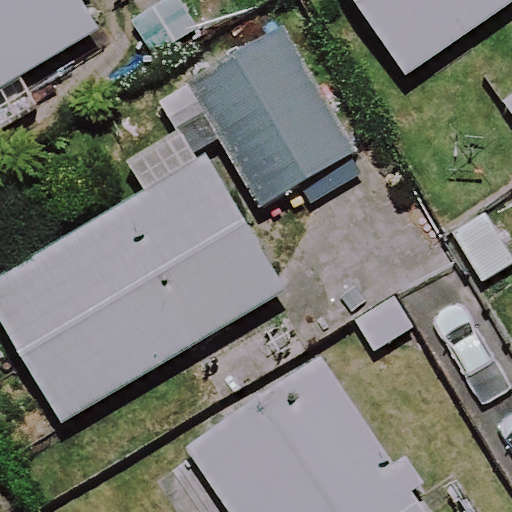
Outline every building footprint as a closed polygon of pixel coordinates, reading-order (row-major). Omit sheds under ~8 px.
[(0,0),(0,94),(94,38),(71,0),(0,0)] [(511,7),(511,0),(345,0),(402,83),(511,7)] [(276,11),(173,74),(259,213),(362,150),(276,11)] [(511,102),(493,117),(511,143),(511,102)] [(281,297),(185,137),(126,172),(141,199),(0,283),(0,324),(62,428),(281,297)] [(412,511),(322,368),(184,454),(220,511),(412,511)]
